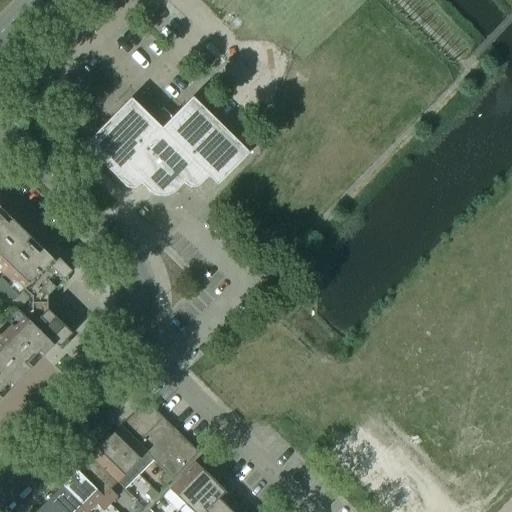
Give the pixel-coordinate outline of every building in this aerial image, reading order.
[(248,155),(191,100),(161,131),(145,115),(136,125),(121,110),(84,147),(124,187),(126,189),(129,190),(133,190),(136,189),(138,187),(140,185),(145,189),(148,192),(153,195),(158,197),(164,197),(170,195),(175,192),(183,184),(186,187),(189,189),(191,189),(194,189),(197,188),(199,186),(207,178),(216,187),(248,155)] [(0,273),(21,294),(23,291),(31,298),(46,298),(71,273),(59,262),(51,269),(46,264),(44,267),(23,247),(25,244),(7,226),(4,228),(0,224),(0,273)] [(0,387),(5,382),(8,385),(27,366),(24,363),(44,343),(47,345),(52,340),(60,348),(71,336),(46,311),(31,311),(23,319),(21,316),(0,337),(0,387)] [(198,454),(144,402),(118,429),(152,461),(172,481),(198,454)] [(152,461),(118,429),(104,443),(138,476),(152,461)] [(138,476),(104,443),(90,458),(123,490),(138,476)] [(123,490),(90,458),(76,472),(109,505),(116,498),(109,491),(116,484),(123,491),(123,490)] [(183,506),(216,473),(211,467),(204,474),(194,464),(168,491),(183,506)] [(102,511),(109,505),(76,472),(61,487),(86,511),(88,511),(95,505),(101,511),(102,511)] [(206,511),(224,494),(215,485),(222,478),(216,473),(183,506),(189,511),(206,511)] [(86,511),(61,487),(47,502),(57,511),(86,511)] [(234,511),(239,508),(233,503),(226,509),(218,501),(225,494),(224,494),(206,511),(234,511)] [(57,511),(47,502),(36,511),(57,511)]
